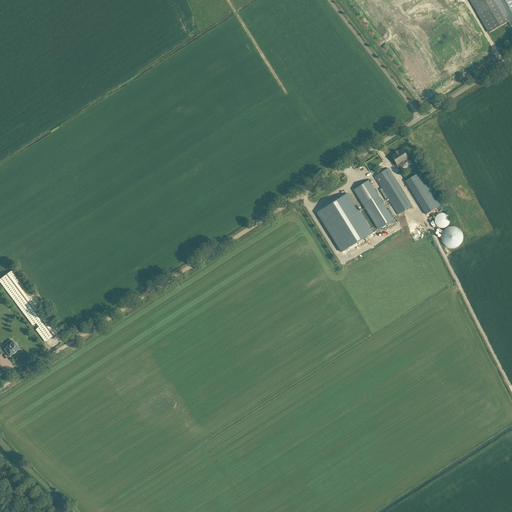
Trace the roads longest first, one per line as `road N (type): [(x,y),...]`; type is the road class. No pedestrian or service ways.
road 1 (unclassified): [(0,388),(511,58)]
road 2 (track): [(511,391),(379,144)]
road 3 (track): [(333,173),(225,0)]
